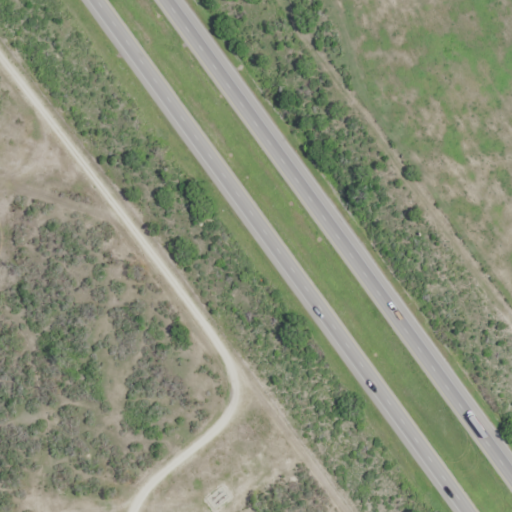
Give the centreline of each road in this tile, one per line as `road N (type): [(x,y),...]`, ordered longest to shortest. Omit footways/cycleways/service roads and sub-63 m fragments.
road 1 (motorway): [(100,0),(471,511)]
road 2 (track): [(137,511),(143,492),(237,409),(235,359),(0,58)]
road 3 (motorway): [(511,466),(171,0)]
